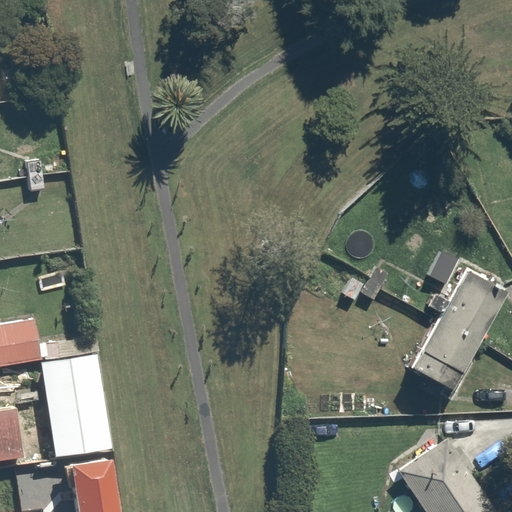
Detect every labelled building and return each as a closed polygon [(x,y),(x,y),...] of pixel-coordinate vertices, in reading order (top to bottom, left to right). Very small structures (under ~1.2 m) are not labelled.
[(465,115),(423,123),(428,151),(471,143),(465,115)] [(37,156),(21,158),(24,187),(39,185),(37,156)] [(496,279),(455,255),(395,357),(435,381),(450,389),(473,350),(459,341),(496,279)] [(0,315),(0,358),(35,353),(38,372),(58,369),(55,350),(94,344),(92,330),(33,340),(29,311),(0,315)] [(500,511),(448,424),(390,459),(421,511),(500,511)]
